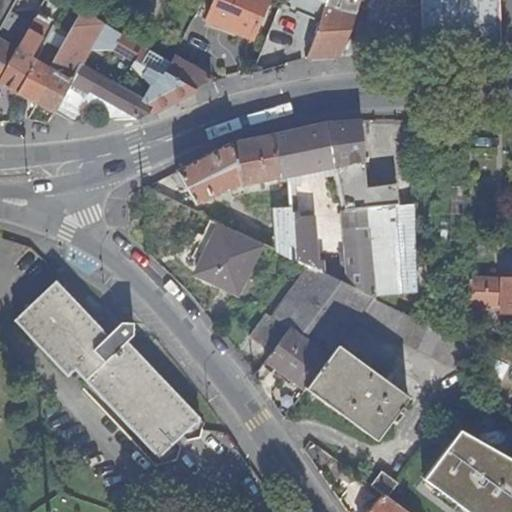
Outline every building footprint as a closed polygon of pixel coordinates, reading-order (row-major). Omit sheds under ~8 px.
[(0,0),(0,32),(17,0),(0,0)] [(56,24),(68,3),(63,0),(45,0),(38,13),(56,24)] [(215,0),(207,20),(252,39),(268,0),(215,0)] [(340,57),(341,56),(343,48),(360,0),(281,0),(280,4),(297,10),(300,0),(325,0),(306,58),(340,57)] [(422,0),(424,47),(501,44),(499,0),(422,0)] [(150,112),(192,90),(167,72),(172,62),(82,11),(68,36),(54,29),(36,60),(35,63),(70,82),(80,66),(100,77),(115,52),(134,62),(132,66),(152,86),(144,100),(152,106),(150,112)] [(35,63),(36,60),(32,57),(42,39),(28,31),(18,50),(0,82),(0,83),(11,90),(17,94),(35,63)] [(0,82),(18,50),(0,40),(0,82)] [(192,90),(206,82),(210,79),(174,58),(172,62),(167,72),(192,90)] [(17,94),(53,113),(70,82),(35,63),(17,94)] [(139,118),(150,112),(152,106),(144,100),(100,77),(80,66),(70,82),(53,113),(72,123),(90,91),(139,118)] [(366,192),(361,120),(327,122),(336,167),(335,167),(344,212),(399,208),(398,188),(366,192)] [(336,167),(327,122),(309,127),(270,135),(279,179),(288,177),(291,208),(295,262),(307,268),(315,271),(302,175),(335,167),(336,167)] [(489,122),(468,122),(468,148),(490,148),(489,122)] [(279,179),(270,135),(230,143),(145,187),(191,209),(206,201),(240,187),(279,179)] [(414,218),(414,206),(399,208),(344,212),(350,288),(373,299),(375,300),(376,297),(417,293),(414,218)] [(295,262),(291,208),(274,209),(278,251),(278,254),(295,262)] [(240,296),(263,246),(210,222),(194,258),(202,262),(198,270),(202,277),(240,296)] [(373,299),(350,288),(315,271),(307,268),(270,315),(290,327),(288,331),(271,353),(266,360),(306,390),(338,346),(357,321),(373,299)] [(509,281),(509,280),(465,279),(464,306),(501,306),(501,313),(507,313),(509,281)] [(176,442),(184,435),(200,420),(128,343),(136,336),(136,324),(123,322),(109,335),(58,280),(16,320),(69,377),(77,370),(160,458),(176,442)] [(357,321),(468,375),(479,351),(464,343),(418,321),(375,300),(373,299),(357,321)] [(136,324),(136,336),(145,326),(133,313),(123,322),(136,324)] [(271,353),(288,331),(265,314),(248,336),(271,353)] [(504,363),(505,346),(463,331),(464,343),(479,351),(504,363)] [(408,398),(338,346),(306,390),(376,441),(397,412),(400,414),(404,410),(401,407),(408,398)] [(458,393),(445,420),(460,429),(475,402),(458,393)] [(188,440),(184,435),(176,442),(181,447),(188,440)] [(415,459),(466,495),(478,476),(429,442),(415,459)] [(491,511),(466,495),(415,459),(402,477),(452,511),(491,511)] [(466,495),(491,511),(511,511),(511,494),(480,473),(478,476),(466,495)] [(387,498),(396,485),(381,474),(371,487),(383,495),(387,498)] [(383,495),(370,511),(405,511),(387,498),(383,495)]
